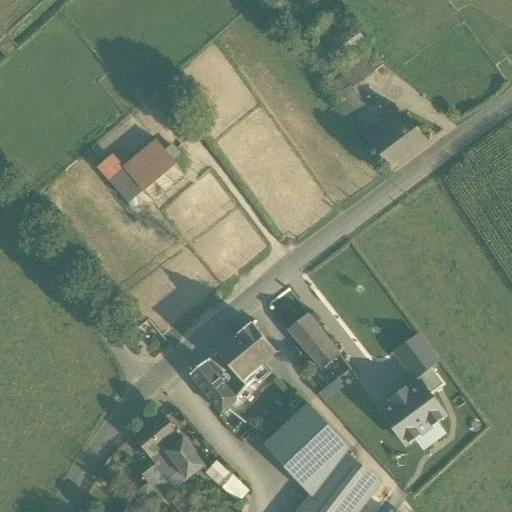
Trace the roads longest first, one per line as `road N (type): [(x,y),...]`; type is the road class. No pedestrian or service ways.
road 1 (residential): [(511,100),(293,263),(146,386),(59,511)]
road 2 (track): [(146,386),(0,199)]
road 3 (unknown): [(293,263),(365,384)]
